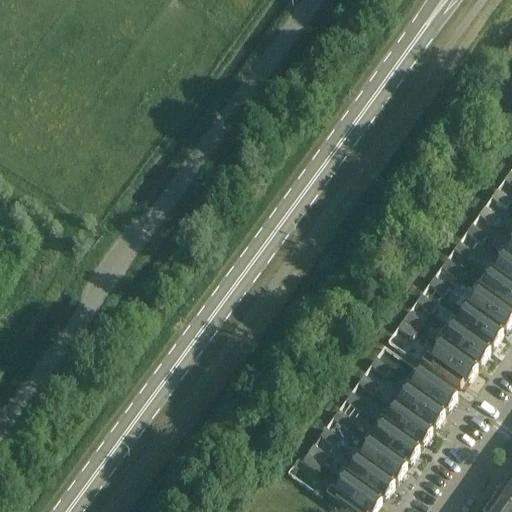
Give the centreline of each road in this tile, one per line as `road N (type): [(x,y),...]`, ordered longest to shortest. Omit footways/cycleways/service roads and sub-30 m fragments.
road 1 (secondary): [(69,511),(444,0)]
road 2 (unclassified): [(314,0),(0,428)]
